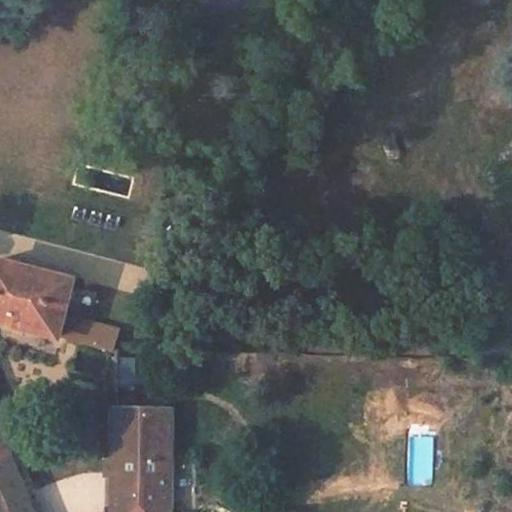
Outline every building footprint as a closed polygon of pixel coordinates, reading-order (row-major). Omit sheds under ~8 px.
[(385,160),(403,157),(400,138),(382,140),(385,160)] [(0,322),(59,338),(59,336),(74,281),(0,261),(0,322)] [(28,393),(14,397),(18,412),(33,409),(28,393)] [(173,410),(116,408),(114,511),(171,511),(172,462),(173,410)] [(34,511),(0,425),(0,511),(34,511)]
